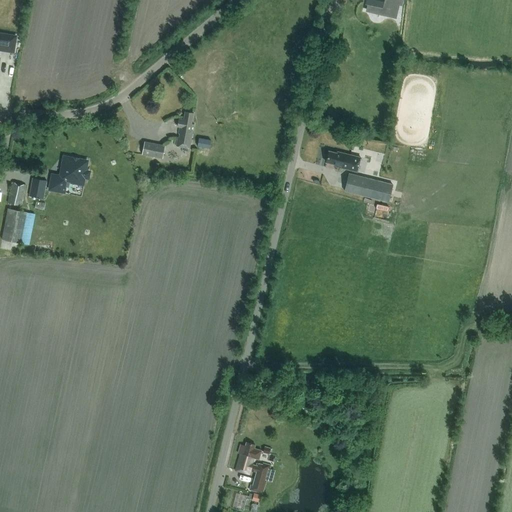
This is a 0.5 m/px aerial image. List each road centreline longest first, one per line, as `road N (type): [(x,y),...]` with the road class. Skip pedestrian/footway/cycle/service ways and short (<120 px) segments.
road 1 (unclassified): [(205,511),(324,0)]
road 2 (unclassified): [(0,115),(76,116),(118,102),(240,0)]
